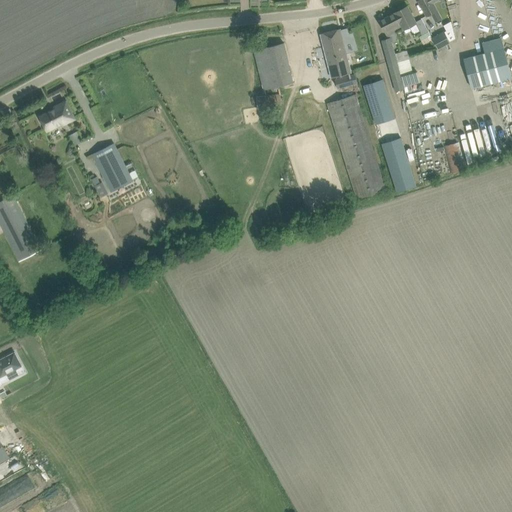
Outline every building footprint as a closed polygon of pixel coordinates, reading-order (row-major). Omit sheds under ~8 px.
[(419,0),(418,0),(426,16),(427,16),(428,17),(432,16),(433,15),(436,21),(441,18),(437,10),(433,3),(439,0),(419,0)] [(407,6),(396,12),(403,26),(405,29),(409,26),(415,36),(421,33),(422,35),(428,32),(422,20),(416,23),(407,6)] [(379,21),(388,39),(398,34),(396,31),(403,26),(396,12),(379,21)] [(340,30),(340,29),(321,34),(323,44),(332,78),(351,73),(343,43),(351,41),(350,38),(348,28),(340,30)] [(450,43),(444,32),(432,39),(437,49),(450,43)] [(398,34),(388,39),(382,40),(385,50),(396,91),(405,88),(402,75),(395,53),(392,43),(399,41),(398,34)] [(464,59),(466,69),(472,88),(511,78),(501,38),(483,43),(485,53),(464,59)] [(254,51),(256,61),(263,89),(293,82),(286,53),(284,43),(254,51)] [(407,51),(395,53),(402,75),(407,74),(414,72),(413,72),(407,51)] [(336,80),(338,88),(357,83),(355,75),(336,80)] [(395,117),(383,79),(363,86),(376,124),(395,117)] [(327,103),(357,200),(386,191),(357,94),(327,103)] [(256,98),(257,108),(282,105),(280,95),(256,98)] [(63,125),(75,119),(66,102),(54,107),(55,109),(40,117),(47,131),(62,123),(63,125)] [(271,124),(279,124),(280,110),(272,109),(271,124)] [(490,147),(496,146),(489,122),(455,132),(463,160),(491,152),(490,147)] [(381,144),(396,192),(417,186),(402,137),(381,144)] [(446,146),(452,173),(464,170),(457,142),(446,146)] [(92,154),(111,192),(133,181),(114,143),(92,154)] [(436,164),(439,175),(448,173),(445,162),(436,164)] [(101,183),(98,177),(92,180),(101,197),(107,194),(101,183)] [(65,192),(58,196),(61,201),(68,198),(65,192)] [(0,201),(0,226),(18,262),(41,251),(13,195),(0,201)] [(91,279),(76,287),(80,293),(94,285),(91,279)] [(0,359),(0,384),(2,384),(0,380),(0,377),(1,377),(22,366),(15,352),(0,359)] [(0,440),(0,461),(9,456),(0,440)]
